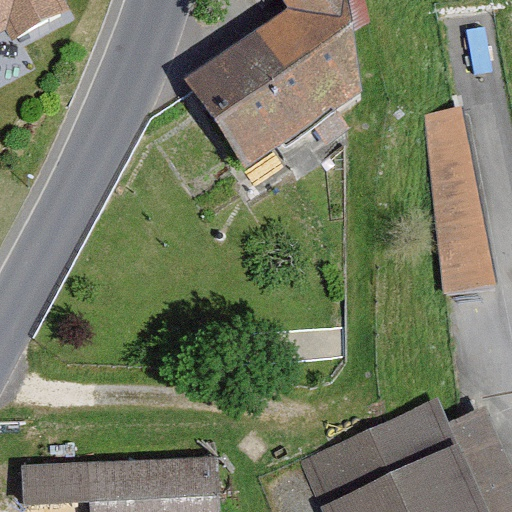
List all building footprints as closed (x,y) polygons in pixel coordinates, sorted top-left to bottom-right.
[(0,0),(0,40),(2,39),(9,50),(61,22),(54,10),(59,8),(54,0),(0,0)] [(268,0),(281,20),(181,92),(243,178),(355,102),(335,0),(268,0)] [(495,297),(466,118),(419,126),(448,305),(495,297)] [(299,466),(317,511),(511,511),(511,475),(486,416),(449,432),(438,406),(299,466)] [(223,511),(220,462),(20,473),(21,511),(223,511)]
